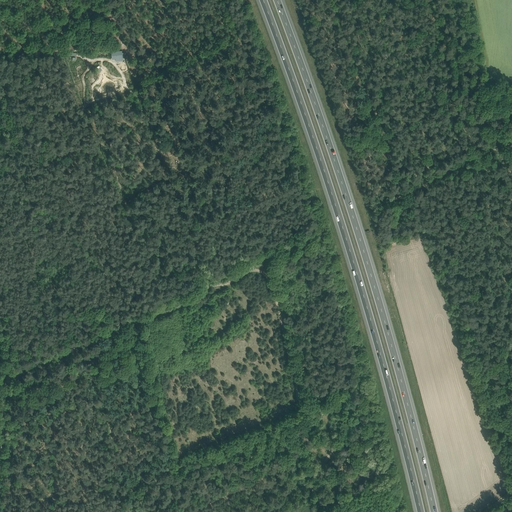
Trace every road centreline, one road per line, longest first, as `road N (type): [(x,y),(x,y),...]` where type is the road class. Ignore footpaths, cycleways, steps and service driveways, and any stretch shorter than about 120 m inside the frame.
road 1 (motorway): [(263,0),(350,252),(420,511)]
road 2 (motorway): [(433,511),(363,247),(277,0)]
road 3 (track): [(511,140),(401,194),(334,0)]
road 4 (track): [(0,449),(1,319)]
